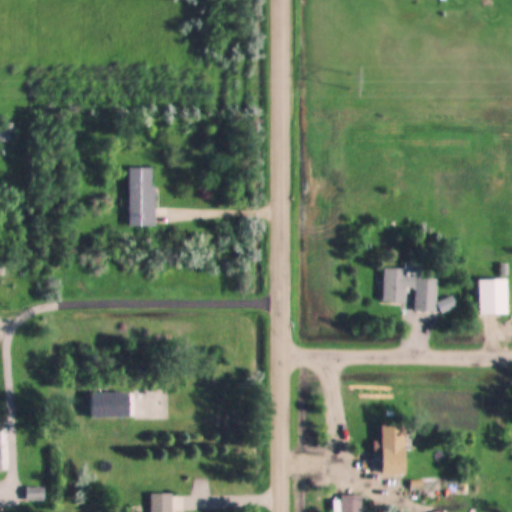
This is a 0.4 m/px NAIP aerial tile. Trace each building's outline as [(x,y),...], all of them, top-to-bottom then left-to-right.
[(0,144),(14,144),(14,124),(0,123),(0,144)] [(127,170),(128,228),(154,228),(153,169),(127,170)] [(383,303),(405,303),(406,289),(415,290),(414,313),(435,313),(436,281),(419,280),(419,267),(403,267),(403,270),(384,269),(383,303)] [(478,280),(479,317),(509,317),(509,280),(478,280)] [(441,312),(456,309),(454,298),(439,302),(441,312)] [(383,475),(407,475),(406,425),(382,425),(383,475)] [(149,494),(148,511),(171,511),(172,494),(149,494)] [(340,511),(360,511),(361,496),(340,496),(340,511)]
